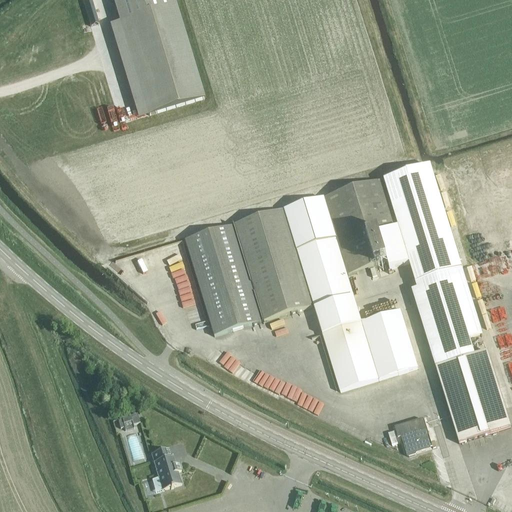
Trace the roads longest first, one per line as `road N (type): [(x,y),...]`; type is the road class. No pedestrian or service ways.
road 1 (secondary): [(432,511),(143,367),(0,250)]
road 2 (track): [(13,263),(7,310),(82,511)]
